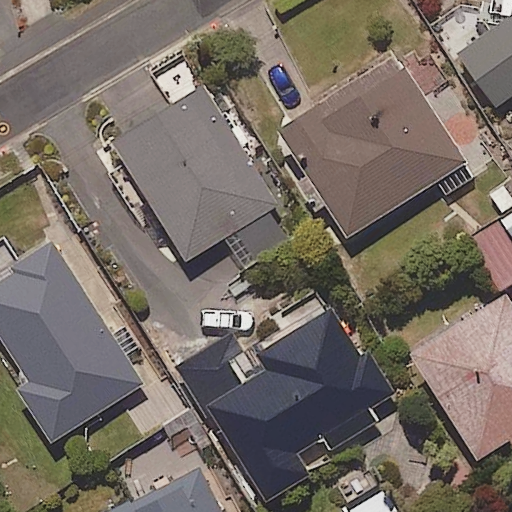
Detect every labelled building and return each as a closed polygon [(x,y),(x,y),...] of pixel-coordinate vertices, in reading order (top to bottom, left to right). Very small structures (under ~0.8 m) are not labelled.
[(494,107),(511,94),(511,14),(457,50),(494,107)] [(473,176),(396,53),(280,125),(349,234),(437,179),(446,193),(473,176)] [(248,270),(296,239),(206,81),(114,137),(187,257),(226,234),(248,270)] [(511,240),(500,220),(469,237),(498,288),(511,280),(511,240)] [(144,384),(56,236),(6,266),(0,254),(0,332),(29,381),(19,386),(50,439),(144,384)] [(511,436),(511,297),(507,289),(413,350),(481,457),(511,436)] [(361,351),(333,303),(248,354),(259,372),(210,401),(267,497),(385,428),(372,406),(394,393),(368,347),(361,351)] [(224,511),(199,463),(105,511),(224,511)]
